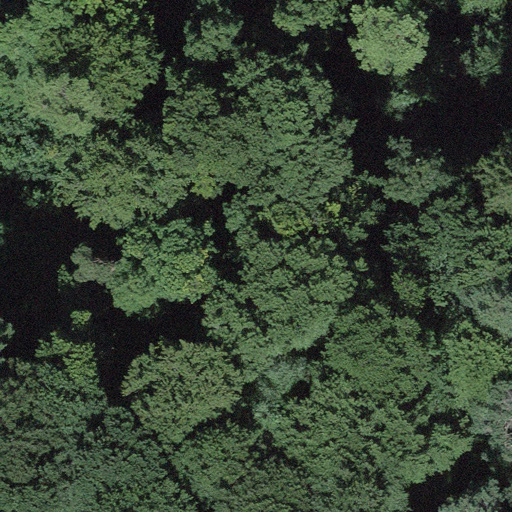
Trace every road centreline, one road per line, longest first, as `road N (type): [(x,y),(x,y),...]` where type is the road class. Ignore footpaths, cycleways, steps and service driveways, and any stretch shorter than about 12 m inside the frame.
road 1 (track): [(76,511),(39,436),(42,330),(139,51),(186,0)]
road 2 (track): [(511,402),(387,511)]
